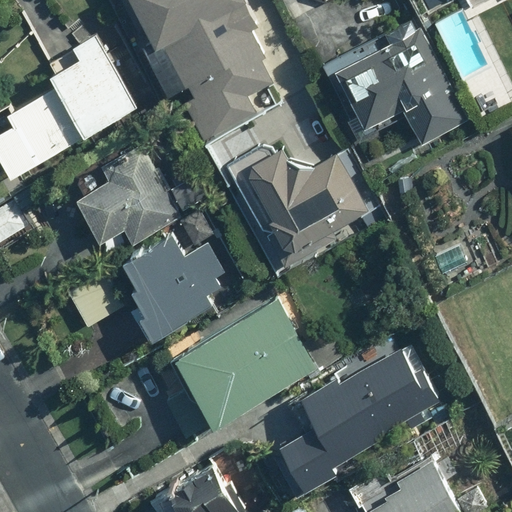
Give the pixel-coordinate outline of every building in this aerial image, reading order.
[(120,0),(164,95),(174,90),(199,143),(256,117),(248,98),(274,86),(260,57),(271,52),(247,0),(120,0)] [(472,121),(416,16),(323,66),(355,126),(398,103),(422,147),(472,121)] [(0,163),(7,175),(134,103),(94,34),(45,62),(57,84),(14,108),(8,97),(0,101),(0,163)] [(292,131),(235,163),(287,257),(375,208),(341,148),(311,164),(292,131)] [(182,215),(140,138),(96,162),(104,179),(74,195),(109,259),(179,221),(190,241),(215,228),(202,204),(182,215)] [(0,244),(34,225),(18,197),(0,206),(0,244)] [(174,231),(62,290),(82,328),(134,300),(139,309),(133,312),(147,339),(216,302),(210,290),(221,284),(217,277),(225,272),(208,239),(185,251),(174,231)] [(276,292),(167,351),(187,387),(164,400),(183,436),(315,365),(276,292)] [(320,463),(439,399),(406,338),(290,400),(299,416),(258,438),(291,500),(329,479),(320,463)] [(385,464),(344,486),(357,511),(476,511),(489,505),(475,480),(454,491),(432,451),(391,474),(385,464)] [(164,511),(234,511),(241,508),(213,458),(153,493),(164,511)]
